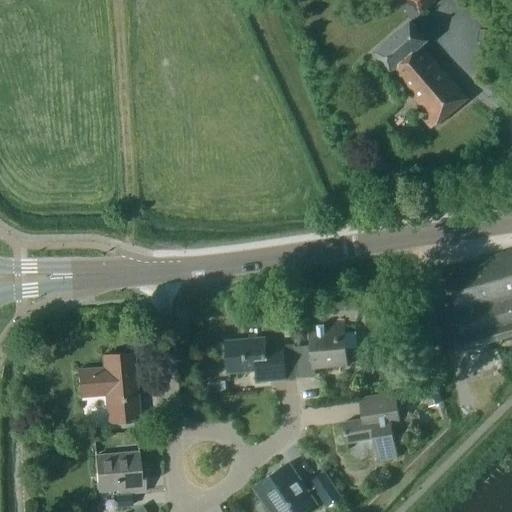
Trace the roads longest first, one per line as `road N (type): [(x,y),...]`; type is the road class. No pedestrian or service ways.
road 1 (tertiary): [(162,270),(511,222)]
road 2 (track): [(133,273),(118,0)]
road 3 (residential): [(201,469),(168,415),(162,270)]
road 4 (tertiary): [(0,282),(162,270)]
road 5 (unknown): [(180,436),(201,433),(241,457),(277,435),(279,401)]
